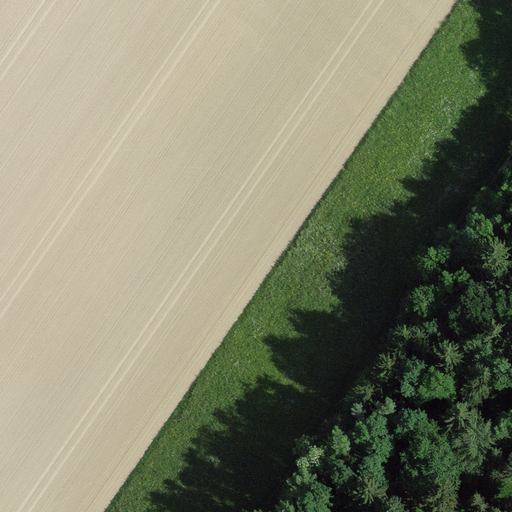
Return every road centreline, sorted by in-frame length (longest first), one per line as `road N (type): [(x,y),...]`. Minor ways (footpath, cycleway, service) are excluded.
road 1 (track): [(266,511),(402,322)]
road 2 (track): [(402,322),(511,149)]
